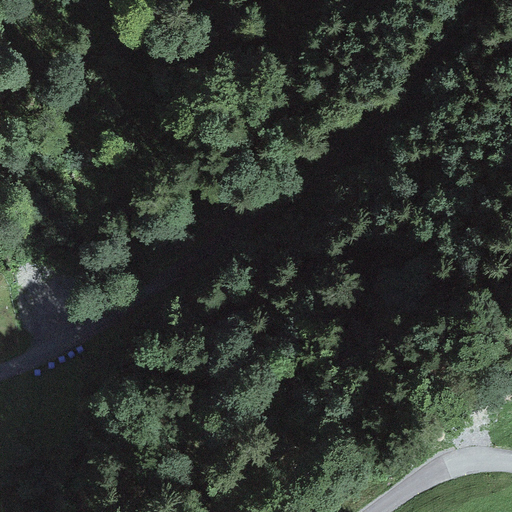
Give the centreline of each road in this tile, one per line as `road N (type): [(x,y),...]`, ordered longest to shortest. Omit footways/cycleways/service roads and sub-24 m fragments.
road 1 (unclassified): [(0,373),(116,313),(358,145),(413,94),(474,0)]
road 2 (unclassified): [(374,511),(437,473),(479,460),(511,461)]
